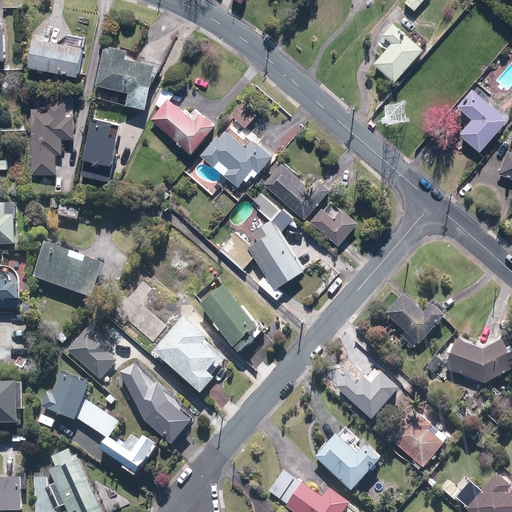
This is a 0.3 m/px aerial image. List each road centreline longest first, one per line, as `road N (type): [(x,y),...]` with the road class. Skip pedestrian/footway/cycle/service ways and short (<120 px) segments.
road 1 (residential): [(190,511),(216,452),(432,202)]
road 2 (residential): [(432,202),(235,32),(174,0)]
